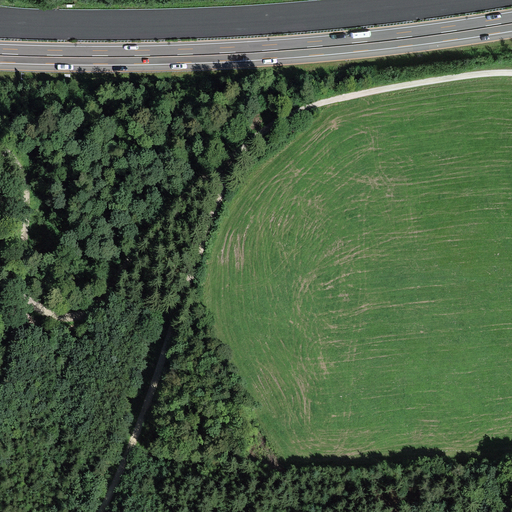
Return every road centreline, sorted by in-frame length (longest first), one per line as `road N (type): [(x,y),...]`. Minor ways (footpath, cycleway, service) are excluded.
road 1 (motorway): [(0,53),(227,52),(511,21)]
road 2 (motorway): [(461,0),(228,23),(0,24)]
road 3 (track): [(234,151),(172,205),(103,297),(63,316),(38,307),(25,288),(23,181),(0,145)]
road 4 (track): [(100,511),(234,151)]
road 5 (track): [(234,151),(321,103),(511,72)]
